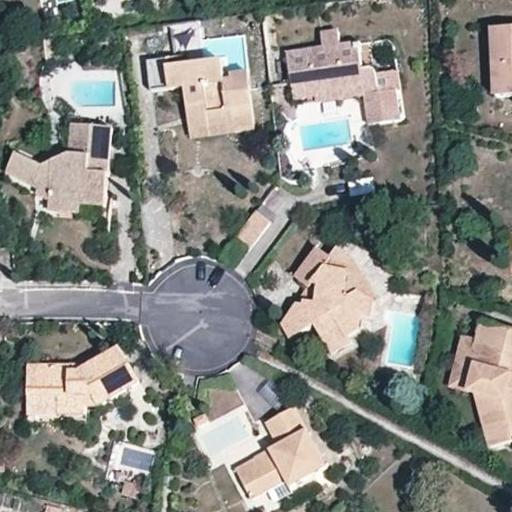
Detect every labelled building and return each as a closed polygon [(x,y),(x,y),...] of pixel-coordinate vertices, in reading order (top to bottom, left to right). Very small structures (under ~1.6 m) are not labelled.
[(511,97),(511,29),(491,30),(496,98),(511,97)] [(362,51),(361,43),(342,45),(339,31),(322,34),(324,49),(287,54),(294,94),(362,86),(364,98),(369,127),(402,122),(397,91),(380,94),(377,76),(377,73),(374,69),(364,71),(360,51),(362,51)] [(60,58),(58,41),(45,42),(47,61),(60,58)] [(254,131),(248,74),(230,75),(230,80),(226,81),(224,63),(191,66),(189,59),(148,62),(151,92),(169,90),(170,93),(185,91),(187,106),(205,105),(207,116),(232,114),(233,129),(234,134),(254,131)] [(399,74),(377,76),(380,94),(397,91),(402,91),(399,74)] [(318,104),(364,98),(362,86),(294,94),(296,103),(317,100),(318,104)] [(191,134),(233,129),(232,114),(207,116),(205,105),(187,106),(191,134)] [(110,177),(114,131),(72,127),(70,157),(43,166),(17,154),(7,175),(38,190),(50,196),(49,205),(81,208),(81,193),(106,193),(108,177),(110,177)] [(328,180),(325,164),(316,166),(318,181),(328,180)] [(374,184),(350,186),(352,204),(376,201),(374,184)] [(36,196),(49,205),(50,196),(38,190),(36,196)] [(104,209),(106,193),(81,193),(81,208),(104,209)] [(80,215),(81,208),(49,205),(49,212),(80,215)] [(257,211),(235,240),(247,249),(271,223),(257,211)] [(295,279),(308,288),(312,290),(313,287),(319,290),(316,305),(305,303),(303,306),(298,304),(281,327),(290,341),(315,328),(334,357),(355,345),(351,339),(361,332),(363,318),(373,318),(376,301),(371,298),(358,265),(360,262),(355,259),(353,260),(337,249),(331,258),(317,248),(295,279)] [(297,303),(298,304),(303,306),(305,303),(316,305),(319,290),(313,287),(312,290),(308,288),(297,303)] [(511,330),(480,322),(476,340),(463,392),(475,396),(489,448),(511,442),(511,438),(511,437),(511,330)] [(448,388),(463,392),(476,340),(462,335),(448,388)] [(140,384),(120,348),(87,366),(27,365),(26,421),(85,421),(87,408),(98,408),(140,384)] [(277,446),(269,451),(272,458),(239,477),(252,501),(287,483),(290,488),(328,469),(296,408),(265,424),(277,446)] [(235,469),(239,477),(272,458),(269,451),(235,469)] [(287,483),(252,501),(257,511),(263,511),(294,497),(287,483)]
